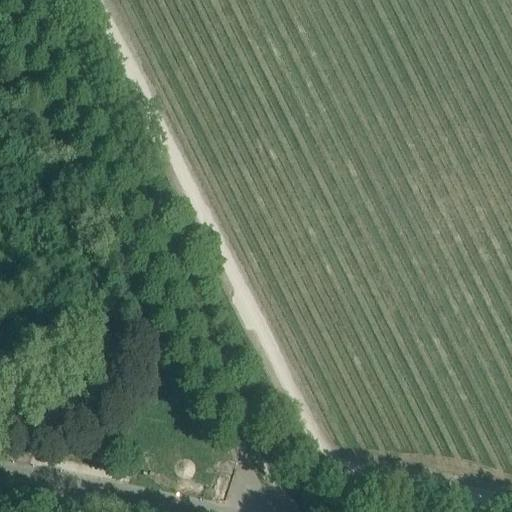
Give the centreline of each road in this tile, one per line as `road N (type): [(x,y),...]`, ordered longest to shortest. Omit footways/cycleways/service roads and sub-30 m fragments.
road 1 (unclassified): [(26,0),(238,450),(256,511)]
road 2 (tertiary): [(212,511),(0,470)]
